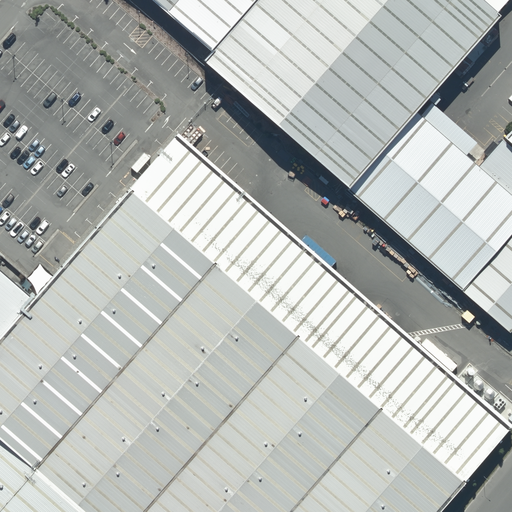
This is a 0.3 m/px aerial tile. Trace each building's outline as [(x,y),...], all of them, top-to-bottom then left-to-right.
[(159,0),(213,47),(254,0),(159,0)] [(254,0),(213,47),(201,69),(352,190),(499,15),(482,0),(254,0)] [(356,194),(466,296),(511,240),(511,198),(478,168),(420,117),(356,194)] [(384,312),(343,276),(290,231),(258,203),(176,132),(33,296),(0,334),(0,511),(443,511),(511,433),(511,422),(479,395),(435,356),(384,312)] [(511,148),(505,143),(502,140),(478,168),(511,198),(511,148)] [(511,330),(511,240),(466,296),(510,333),(511,330)] [(0,334),(33,296),(0,268),(0,334)]
